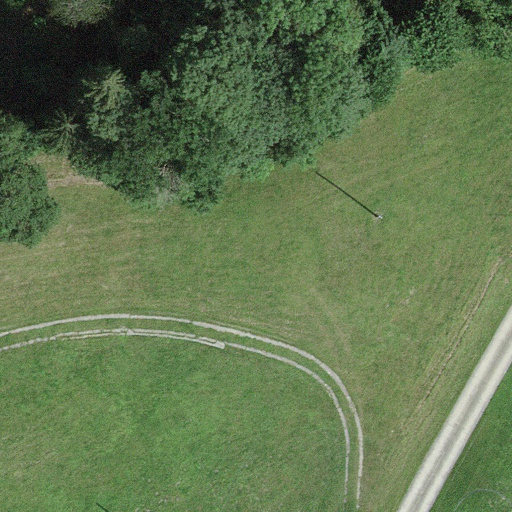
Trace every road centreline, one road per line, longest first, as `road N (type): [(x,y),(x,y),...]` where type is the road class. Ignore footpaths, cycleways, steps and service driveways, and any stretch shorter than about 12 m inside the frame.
road 1 (track): [(0,346),(95,323),(211,337),(287,366),(328,405),(353,511)]
road 2 (track): [(415,511),(511,336)]
